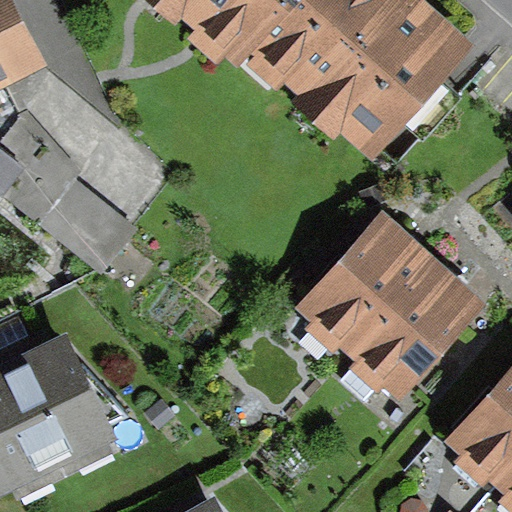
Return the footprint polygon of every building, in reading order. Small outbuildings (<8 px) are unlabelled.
[(0,0),(0,189),(40,220),(79,169),(23,105),(8,76),(47,57),(17,0),(0,0)] [(218,56),(226,47),(242,61),(246,56),(293,0),(170,0),(193,20),(185,29),(218,56)] [(284,74),(371,147),(396,117),(419,137),(460,89),(437,69),(471,28),(438,0),(293,0),(246,56),(277,82),(284,74)] [(308,310),(302,317),(330,341),(336,334),(349,345),(434,247),(378,199),(293,297),(308,310)] [(356,363),(383,386),(389,379),(405,393),(490,295),(434,247),(349,345),(362,356),(356,363)] [(0,482),(106,430),(104,425),(128,413),(82,363),(75,366),(63,341),(0,371),(0,482)] [(458,446),(452,452),(481,477),(486,470),(499,481),(511,465),(511,353),(443,433),(458,446)] [(506,499),(511,503),(511,465),(499,481),(511,492),(506,499)]
